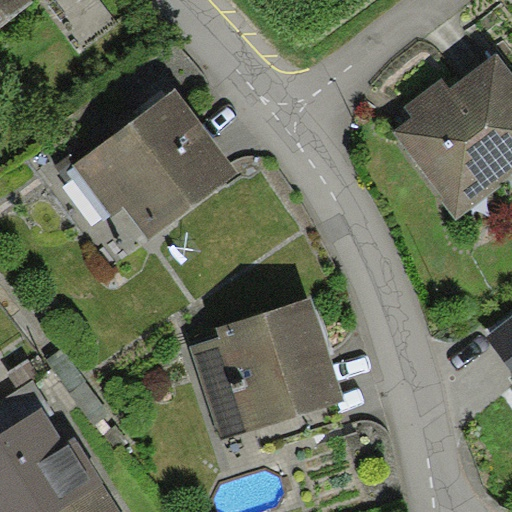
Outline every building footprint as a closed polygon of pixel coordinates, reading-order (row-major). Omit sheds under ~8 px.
[(0,0),(0,33),(43,0),(0,0)] [(511,176),(511,76),(497,56),(449,91),(412,119),(393,133),(456,218),(511,176)] [(449,91),(442,81),(404,108),(412,119),(449,91)] [(238,183),(176,99),(77,171),(139,255),(238,183)] [(341,412),(311,308),(216,335),(219,347),(247,439),(341,412)] [(511,316),(486,337),(511,370),(511,316)] [(193,355),(221,447),(247,439),(219,347),(193,355)] [(0,400),(0,425),(5,432),(42,408),(48,418),(55,414),(33,380),(0,400)] [(48,418),(42,408),(5,432),(0,435),(0,511),(122,511),(74,434),(63,441),(48,418)]
